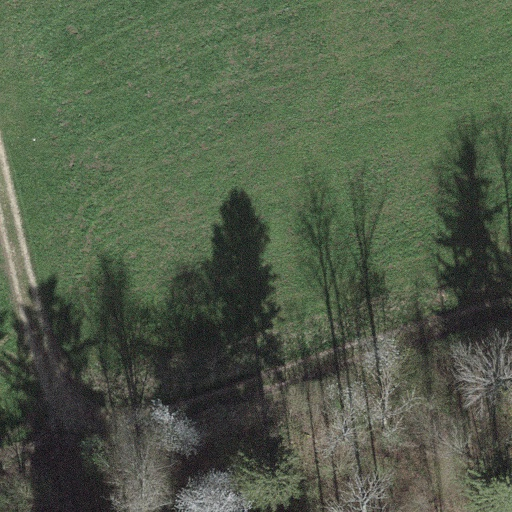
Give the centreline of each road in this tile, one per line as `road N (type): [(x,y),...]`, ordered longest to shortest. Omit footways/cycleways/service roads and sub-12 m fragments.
road 1 (track): [(66,440),(511,306)]
road 2 (track): [(0,188),(84,511)]
